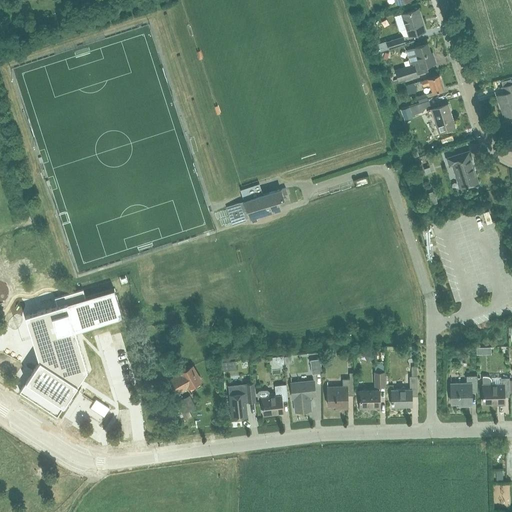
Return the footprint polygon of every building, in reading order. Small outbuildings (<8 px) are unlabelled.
[(418,8),(409,11),(402,13),(409,36),(425,31),(418,8)] [(403,36),(387,42),(386,40),(378,43),(381,51),(389,49),(405,43),(403,36)] [(431,57),(427,43),(407,49),(412,64),(419,61),(421,67),(435,63),(433,57),(431,57)] [(395,69),(398,80),(417,74),(414,64),(395,69)] [(433,92),(434,92),(443,89),(439,74),(428,78),(421,80),(423,85),(430,83),(433,92)] [(414,83),(406,86),(409,94),(416,91),(414,83)] [(511,83),(503,87),(505,94),(498,96),(502,109),(504,108),(508,120),(511,119),(511,120),(511,119),(511,83)] [(417,96),(419,102),(419,103),(420,102),(428,99),(426,93),(417,96)] [(438,132),(444,130),(453,127),(450,117),(452,116),(448,104),(431,109),(438,132)] [(420,105),(413,105),(415,117),(421,116),(420,105)] [(412,116),(411,114),(409,106),(401,109),(404,119),(412,116)] [(461,154),(461,153),(447,158),(449,165),(454,164),(461,187),(466,186),(466,187),(469,186),(468,185),(478,182),(470,159),(471,158),(463,161),(460,154),(461,154)] [(257,220),(256,217),(281,209),(278,200),(284,198),(283,195),(281,189),(244,201),(250,219),(251,219),(252,222),(257,220)] [(246,221),(240,202),(226,207),(232,225),(246,221)] [(429,256),(434,254),(430,243),(425,244),(429,256)] [(39,361),(20,391),(57,415),(88,370),(76,331),(123,317),(114,288),(86,297),(83,289),(55,297),(57,305),(25,314),(39,361)] [(320,358),(310,360),(312,374),(322,372),(320,358)] [(385,371),(384,371),(384,365),(382,365),(382,362),(376,362),(376,365),(375,365),(375,386),(385,385),(385,373),(385,371)] [(182,373),(172,379),(179,392),(187,387),(188,388),(200,381),(192,366),(182,372),(182,373)] [(418,396),(417,376),(417,369),(411,369),(412,376),(409,376),(410,389),(391,389),(392,406),(412,406),(412,396),(418,396)] [(328,405),(336,405),(340,405),(340,408),(348,407),(348,395),(354,394),(354,384),(353,372),(349,372),(350,378),(343,378),(343,386),(327,386),(328,405)] [(467,383),(451,383),(451,402),(464,402),(464,405),(472,404),(471,392),(477,391),(477,375),(466,376),(467,383)] [(492,384),(492,380),(491,378),(489,376),(486,376),(483,376),(483,384),(483,403),(492,403),(492,402),(497,402),(497,404),(504,404),(504,396),(510,396),(510,377),(501,377),(501,384),(492,384)] [(291,383),(292,388),(293,398),(294,398),(296,411),(311,409),(309,396),(315,395),(314,386),(314,380),(291,383)] [(256,401),(254,382),(228,385),(232,418),(248,416),(246,402),(256,401)] [(262,398),(262,405),(263,415),(273,413),(277,412),(277,413),(283,412),(282,400),(288,400),(287,390),(286,384),(275,385),(276,395),(270,396),(269,391),(267,389),(259,390),(257,393),(258,398),(262,398)] [(380,406),(379,390),(360,390),(360,407),(380,406)] [(189,395),(175,403),(185,421),(192,417),(189,411),(196,407),(189,395)] [(86,399),(70,427),(82,434),(98,406),(86,399)] [(168,423),(178,419),(175,413),(166,417),(168,423)]
